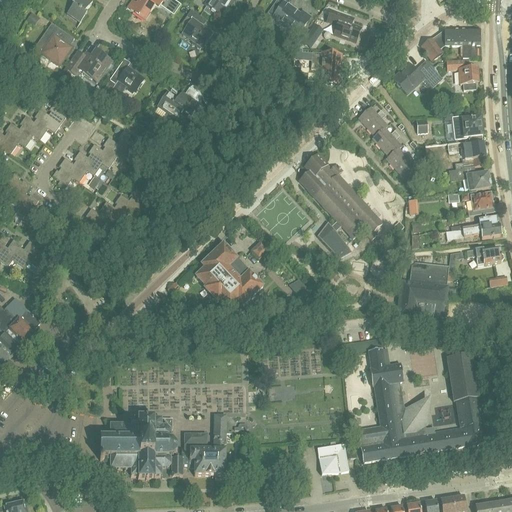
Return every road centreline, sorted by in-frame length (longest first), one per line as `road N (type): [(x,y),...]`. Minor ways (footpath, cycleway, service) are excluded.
road 1 (residential): [(416,38),(122,317)]
road 2 (residential): [(154,344),(390,321)]
road 3 (residential): [(344,504),(511,478)]
road 4 (residential): [(117,0),(101,22),(104,36),(200,78),(209,73)]
road 5 (unclassified): [(65,263),(67,209),(46,194),(47,171),(75,135)]
road 6 (residential): [(11,458),(47,420),(77,352)]
